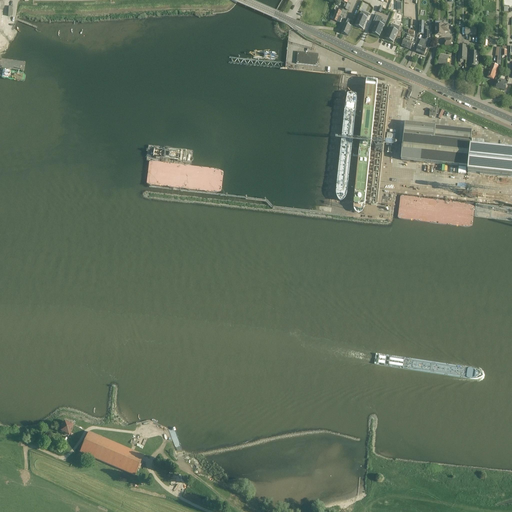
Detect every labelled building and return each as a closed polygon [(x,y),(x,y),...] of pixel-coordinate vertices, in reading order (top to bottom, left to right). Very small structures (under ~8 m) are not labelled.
[(337,11),(335,16),(339,18),(340,15),(344,17),(346,11),(340,9),(339,11),(337,11)] [(343,19),(344,17),(340,15),(339,18),(335,16),(332,21),(331,20),(330,23),(336,26),(337,23),(340,24),(342,19),(343,19)] [(360,15),(356,26),(363,30),(368,19),(360,15)] [(375,27),(372,33),(379,37),(384,26),(379,24),(382,18),(376,16),(372,26),(375,27)] [(347,36),(350,30),(351,28),(345,25),(341,33),(347,36)] [(399,28),(392,25),(386,39),(393,43),(398,32),(399,28)] [(443,25),(435,25),(436,36),(444,35),(444,31),(448,31),(448,25),(443,25)] [(425,41),(420,54),(424,56),(427,49),(425,48),(427,42),(429,39),(429,31),(425,31),(425,41)] [(405,39),(402,46),(405,48),(406,48),(411,38),(411,35),(408,34),(406,40),(405,39)] [(411,38),(406,48),(410,50),(413,43),(412,42),(414,36),(411,35),(411,38)] [(420,54),(425,41),(421,39),(416,52),(420,54)] [(467,47),(459,46),(458,63),(463,63),(463,61),(466,61),(467,47)] [(318,54),(297,52),(296,64),(317,66),(318,54)] [(479,53),(470,52),(469,67),(473,67),(473,70),(478,70),(479,53)] [(449,57),(440,55),(438,64),(441,65),(442,64),(447,65),(449,57)] [(498,66),(492,64),(490,71),(490,70),(487,78),(493,80),(496,72),(498,66)] [(507,83),(498,81),(496,88),(505,91),(507,83)] [(405,124),(401,160),(468,167),(468,173),(511,177),(511,151),(488,149),(486,149),(486,142),(471,140),(472,131),(405,124)] [(69,437),(74,426),(74,425),(64,421),(59,432),(69,437)] [(80,453),(135,476),(144,456),(89,432),(80,453)]
